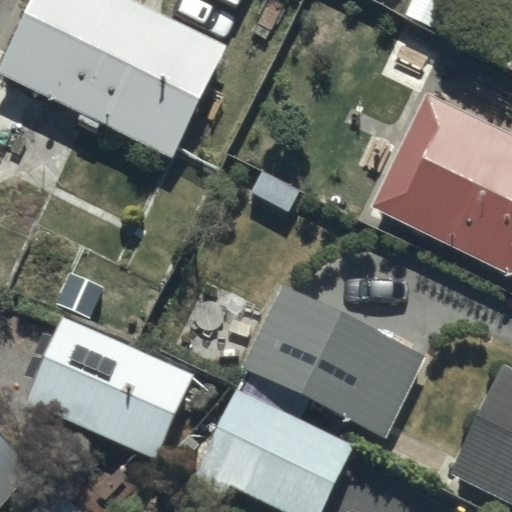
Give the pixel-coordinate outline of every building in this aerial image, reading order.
[(29,0),(0,59),(0,70),(81,111),(76,121),(95,130),(100,121),(167,154),(222,46),(130,0),(29,0)] [(511,135),(420,90),(364,205),(511,278),(511,135)] [(281,283),(240,364),(266,380),(256,400),(236,390),(192,478),(224,494),(229,483),(286,511),(318,511),(353,443),(299,416),(309,398),(382,435),(422,355),(281,283)] [(56,316),(22,399),(157,455),(191,372),(56,316)] [(511,368),(499,362),(446,472),(511,504),(511,368)] [(0,434),(0,505),(35,463),(0,434)] [(82,511),(64,495),(47,511),(82,511)]
